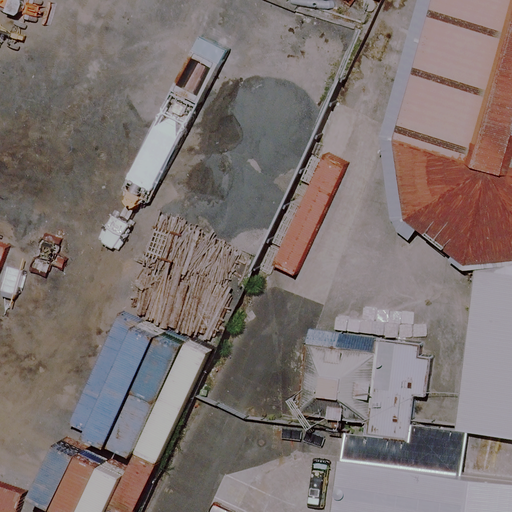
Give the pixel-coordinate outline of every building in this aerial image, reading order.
[(464,430),(511,435),(511,0),(426,0),(389,135),(399,218),(406,229),(417,239),(430,224),(484,270),(464,430)] [(300,285),(353,132),(360,112),(335,103),(260,271),(300,285)] [(353,132),(300,285),(336,297),(377,140),(353,132)] [(452,280),(394,269),(383,325),(441,336),(452,280)] [(379,420),(378,433),(419,438),(424,392),(438,394),(442,357),(431,356),(432,345),(389,340),(387,351),(319,343),(312,400),(330,427),(346,416),(379,420)] [(511,511),(511,474),(351,456),(344,511),(511,511)]
